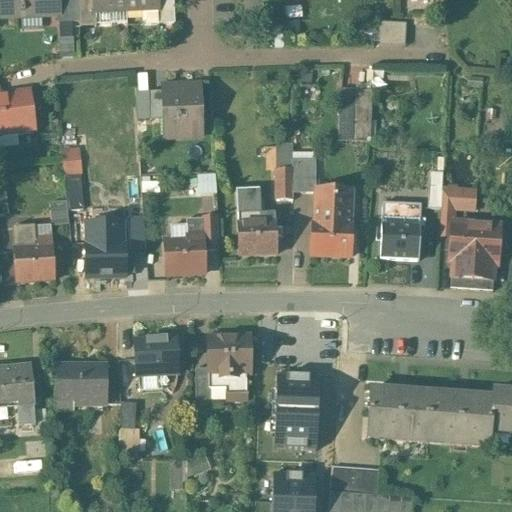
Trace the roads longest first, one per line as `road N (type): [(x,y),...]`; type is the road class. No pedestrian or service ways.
road 1 (residential): [(0,320),(128,307),(350,302),(485,355),(511,357)]
road 2 (residential): [(203,61),(412,53)]
road 3 (residential): [(65,66),(203,61)]
